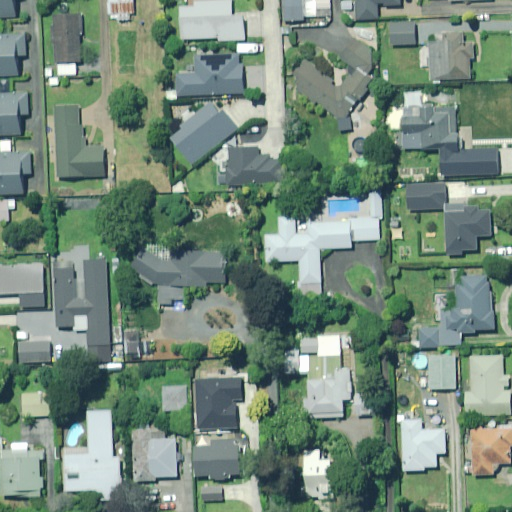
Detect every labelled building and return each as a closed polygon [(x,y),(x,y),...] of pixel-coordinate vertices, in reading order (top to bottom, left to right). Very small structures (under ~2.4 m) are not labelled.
[(0,0),(0,18),(25,18),(24,0),(0,0)] [(140,0),(113,0),(113,14),(122,15),(122,21),(144,21),(145,12),(140,12),(140,0)] [(239,17),(239,0),(201,2),(202,7),(186,7),(188,40),(224,38),(224,41),(252,40),(251,16),(239,17)] [(308,21),(308,0),(288,0),(289,22),(308,21)] [(337,17),(335,0),(320,0),(322,18),(337,17)] [(362,0),(363,20),(384,20),(384,6),(408,6),(407,0),(362,0)] [(87,15),(60,15),(60,25),(58,25),(58,46),(61,46),(61,63),(87,63),(87,15)] [(422,45),(422,23),(397,23),(397,45),(422,45)] [(460,43),(460,33),(440,33),(440,42),(435,42),(436,80),(476,79),(476,59),(481,59),(480,42),(460,43)] [(32,57),(32,34),(1,35),(1,50),(0,50),(0,77),(27,77),(27,57),(32,57)] [(309,60),(297,75),(303,81),(298,88),(346,126),(382,80),(375,74),(388,58),(361,37),(345,57),(359,68),(343,87),(309,60)] [(246,66),(245,54),(200,55),(201,73),(183,74),(183,96),(252,95),(251,66),(246,66)] [(496,110),(497,89),(467,88),(466,109),(496,110)] [(34,114),(34,94),(3,94),(3,111),(0,111),(0,136),(30,136),(30,115),(34,114)] [(226,114),(217,103),(189,125),(191,128),(177,139),(198,165),(245,128),(231,111),(226,114)] [(86,125),(86,107),(60,107),(62,178),(113,176),(112,150),(93,151),(93,125),(86,125)] [(463,157),(464,107),(434,107),(409,107),(408,149),(420,149),(420,157),(463,157)] [(265,156),(264,148),(235,149),(235,167),(232,167),(233,186),(286,185),(285,156),(265,156)] [(37,176),(37,154),(6,154),(6,171),(0,171),(0,195),(31,195),(31,176),(37,176)] [(469,205),(469,184),(413,185),(413,211),(450,210),(450,254),(469,254),(469,250),(485,250),(485,236),(499,236),(499,205),(469,205)] [(15,201),(0,200),(0,221),(16,221),(15,201)] [(386,240),(386,218),(353,219),(353,221),(285,223),(285,235),(271,235),(272,262),(305,261),(306,281),(304,281),(304,298),(329,297),(327,257),(343,256),(343,248),(359,248),(359,241),(386,240)] [(201,287),(232,289),(234,251),(176,249),(176,260),(172,260),(150,246),(135,268),(146,274),(144,277),(162,289),(162,305),(200,306),(201,287)] [(114,347),(113,259),(89,260),(90,278),(80,278),(80,264),(60,265),(61,328),(79,327),(79,331),(92,330),(93,348),(114,347)] [(470,277),(469,269),(457,269),(458,286),(462,285),(463,307),(440,309),(441,318),(446,318),(447,327),(425,329),(426,347),(469,345),(468,332),(501,330),(497,275),(470,277)] [(348,358),(348,340),(348,335),(324,334),(324,339),(309,339),(308,353),(323,354),(323,357),(348,358)] [(57,362),(57,342),(25,342),(25,363),(57,362)] [(290,350),(289,363),(307,364),(307,350),(290,350)] [(462,389),(462,356),(435,356),(435,389),(462,389)] [(511,374),(509,375),(509,356),(476,357),(477,392),(472,392),(472,416),(511,415),(511,374)] [(313,413),(330,414),(330,419),(351,419),(351,401),(358,401),(358,368),(342,368),(342,379),(313,379),(313,413)] [(249,369),(200,370),(201,430),(250,429),(249,369)] [(192,388),(168,388),(169,413),(193,412),(192,388)] [(384,392),(361,391),(360,414),(383,415),(384,392)] [(55,417),(55,394),(29,394),(28,417),(55,417)] [(119,457),(119,412),(94,412),(94,448),(70,448),(70,491),(106,492),(106,501),(126,501),(126,457),(119,457)] [(429,430),(429,420),(408,420),(408,471),(443,471),(443,453),(452,453),(452,430),(429,430)] [(503,476),(503,471),(511,459),(511,427),(478,428),(479,477),(503,476)] [(171,439),(171,428),(155,428),(155,432),(138,432),(139,481),(162,481),(162,477),(184,477),(183,439),(171,439)] [(215,480),(238,480),(238,476),(248,476),(247,435),(215,436),(201,436),(202,477),(215,477),(215,480)] [(328,450),(310,450),(309,498),(338,499),(339,451),(328,450)] [(47,477),(47,453),(8,452),(7,496),(48,496),(48,477),(47,477)] [(229,501),(229,487),(207,487),(207,501),(229,501)]
